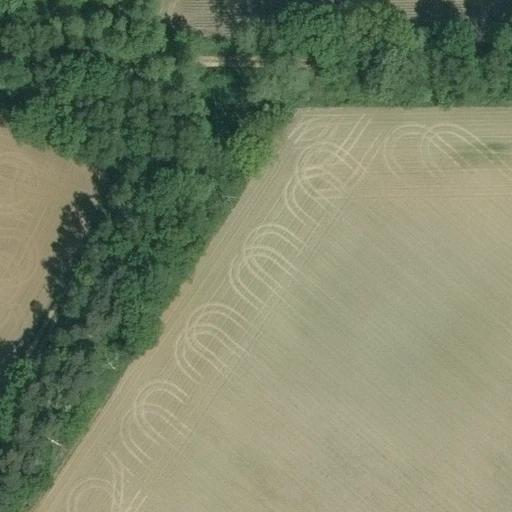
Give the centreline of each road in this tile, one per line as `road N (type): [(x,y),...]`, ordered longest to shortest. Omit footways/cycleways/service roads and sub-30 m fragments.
road 1 (track): [(0,64),(154,56),(511,67)]
road 2 (track): [(0,432),(118,193),(128,125),(126,56)]
